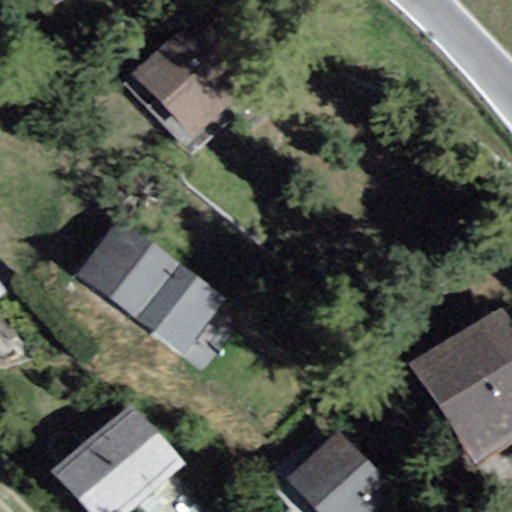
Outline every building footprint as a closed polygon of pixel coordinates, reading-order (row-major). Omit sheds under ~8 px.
[(194,26),(109,92),(169,169),(255,103),(194,26)] [(103,230),(53,287),(123,347),(173,290),(103,230)] [(511,334),(504,319),(396,374),(450,477),(511,445),(511,334)] [(24,485),(43,511),(120,511),(161,483),(115,419),(24,485)] [(335,436),(266,483),(285,511),(380,511),(385,509),(335,436)]
